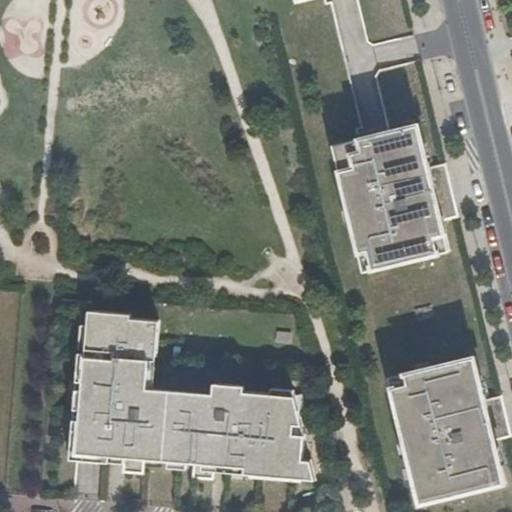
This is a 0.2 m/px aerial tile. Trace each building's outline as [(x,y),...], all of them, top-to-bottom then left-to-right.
[(429,168),(419,125),(351,142),(353,151),(338,155),(351,208),(354,223),(361,251),(370,249),(375,268),(450,249),(442,220),(459,216),(453,191),(453,190),(446,164),(429,168)] [(353,151),(351,142),(336,146),(338,155),(353,151)] [(354,223),(351,208),(344,210),(348,224),(354,223)] [(370,249),(361,251),(366,270),(375,268),(370,249)] [(302,421),(296,396),(272,395),(245,392),(246,385),(216,383),(215,394),(214,400),(186,398),(186,391),(154,389),(149,388),(150,366),(151,356),(157,357),(160,321),(131,319),(131,314),(90,310),(89,326),(87,354),(80,353),(71,460),(90,461),(110,463),(110,457),(118,458),(126,458),(125,464),(125,472),(144,474),(146,459),(196,463),(194,478),(214,480),(214,472),(215,465),(220,465),(227,466),(227,473),(316,480),(311,457),(303,456),(305,432),(294,431),(294,421),(302,421)] [(82,325),(80,353),(87,354),(89,326),(82,325)] [(475,358),(407,374),(409,383),(394,387),(407,441),(410,455),(417,484),(425,482),(430,501),(506,483),(496,441),(511,437),(507,418),(507,416),(502,396),(485,400),(475,358)] [(392,378),(394,387),(409,383),(407,374),(392,378)] [(272,395),(296,396),(295,390),(272,388),(272,395)] [(214,400),(215,394),(186,391),(186,398),(214,400)] [(305,432),(302,421),(294,421),(294,431),(305,432)] [(410,455),(407,441),(400,442),(403,457),(410,455)] [(425,482),(417,484),(422,503),(430,501),(425,482)]
